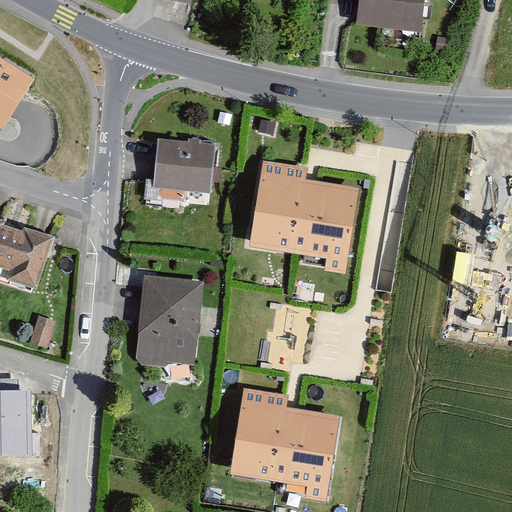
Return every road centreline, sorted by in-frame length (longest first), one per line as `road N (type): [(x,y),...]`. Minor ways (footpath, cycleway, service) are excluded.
road 1 (secondary): [(511,113),(361,103),(259,85),(138,48)]
road 2 (residential): [(107,208),(99,343),(84,385)]
road 3 (residential): [(138,48),(122,73),(107,208)]
road 4 (residential): [(84,385),(75,511)]
